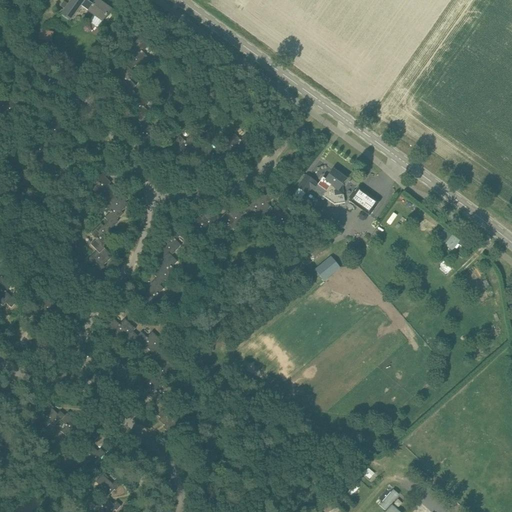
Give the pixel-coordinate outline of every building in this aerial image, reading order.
[(23,1),(22,0),(0,0),(6,6),(4,8),(11,14),(9,15),(14,21),(23,11),(18,6),(23,1)] [(89,11),(94,15),(90,20),(90,22),(96,26),(99,26),(103,21),(111,9),(98,0),(96,0),(94,4),(87,0),(71,0),(69,4),(64,1),(60,6),(65,9),(62,13),(70,19),(81,5),(89,11)] [(41,29),(39,40),(52,43),(54,32),(41,29)] [(126,64),(131,69),(136,65),(138,67),(149,57),(143,51),(149,46),(139,37),(134,42),(136,44),(130,50),(131,52),(124,59),(128,62),(126,64)] [(122,89),(127,94),(132,89),(136,85),(131,80),(136,74),(131,69),(126,64),(123,66),(118,61),(113,67),(115,69),(112,72),(119,79),(117,81),(123,87),(122,89)] [(137,114),(136,116),(141,121),(143,118),(144,118),(150,112),(144,107),(150,101),(139,91),(137,93),(132,89),(127,94),(129,96),(126,99),(133,106),(131,108),(137,114)] [(0,118),(4,122),(10,117),(15,122),(24,113),(19,108),(17,109),(11,103),(9,105),(2,98),(0,99),(0,118)] [(48,132),(53,137),(55,135),(60,140),(65,135),(63,133),(66,130),(59,123),(61,121),(55,115),(57,113),(51,107),(42,116),(48,122),(42,127),(47,132),(48,132)] [(154,128),(144,118),(143,118),(141,121),(136,116),(130,121),(133,123),(130,126),(137,133),(135,135),(141,141),(139,143),(145,148),(154,139),(148,134),(154,128)] [(51,140),(53,137),(48,132),(47,132),(43,137),(40,134),(30,145),(35,150),(29,156),(38,164),(43,159),(42,158),(48,152),(47,150),(54,143),(51,140)] [(220,154),(225,159),(227,158),(230,161),(237,154),(239,156),(245,149),(247,151),(252,146),(243,137),(238,142),(232,137),(222,147),(225,150),(220,154)] [(201,156),(200,155),(196,151),(198,148),(188,138),(182,143),(177,138),(168,147),(173,152),(175,151),(181,157),(183,155),(190,162),(193,159),(195,161),(201,156)] [(201,156),(195,161),(197,163),(193,168),(198,174),(200,171),(203,174),(210,167),(212,169),(218,163),(220,165),(225,159),(220,154),(216,150),(211,156),(205,150),(200,155),(201,156)] [(43,159),(38,164),(43,169),(40,172),(51,182),(56,177),(62,183),(71,174),(66,168),(64,170),(58,164),(56,165),(49,158),(46,161),(43,159)] [(334,197),(344,195),(343,184),(347,179),(333,169),(325,181),(321,178),(317,184),(315,183),(316,182),(306,175),(297,188),(307,194),(311,188),(322,196),(326,191),(332,190),(334,197)] [(110,202),(115,197),(114,195),(117,192),(110,185),(112,183),(105,177),(107,175),(102,170),(93,179),(98,184),(93,190),(103,200),(105,197),(110,202)] [(358,187),(349,200),(369,215),(378,202),(358,187)] [(260,217),(265,212),(265,211),(270,206),(268,204),(273,199),(267,194),(265,196),(262,193),(255,200),(253,198),(247,204),(245,202),(240,208),(245,213),(249,217),(254,211),(260,217)] [(115,197),(110,202),(105,207),(110,213),(105,218),(109,222),(109,221),(114,227),(119,222),(118,220),(124,214),(122,212),(129,205),(126,202),(128,200),(123,194),(118,199),(115,197)] [(272,208),(270,206),(265,211),(265,212),(270,216),(267,219),(278,229),(283,224),(288,229),(297,220),(292,215),(290,216),(284,210),(282,212),(275,205),(272,208)] [(245,213),(240,208),(238,210),(235,207),(228,214),(226,212),(220,218),(218,216),(213,222),(216,225),(222,231),(227,225),(233,231),(243,220),(241,218),(245,213)] [(206,235),(216,225),(213,222),(218,216),(213,211),(211,214),(208,211),(201,218),(199,216),(193,222),(191,220),(186,226),(195,235),(200,229),(206,235)] [(100,254),(105,249),(104,247),(110,241),(108,239),(115,232),(112,229),(114,227),(109,221),(109,222),(104,226),(102,224),(91,234),(97,240),(91,245),(97,251),(98,251),(100,254)] [(169,253),(172,256),(182,245),(176,240),(182,234),(172,226),(167,231),(169,233),(163,239),(165,241),(158,248),(161,251),(159,253),(164,258),(169,253)] [(445,245),(453,251),(460,241),(452,236),(445,245)] [(98,251),(97,251),(87,261),(93,267),(87,272),(96,281),(102,276),(100,274),(106,268),(104,266),(111,259),(108,256),(110,254),(105,249),(100,254),(98,251)] [(178,262),(172,256),(169,253),(164,258),(166,260),(159,266),(161,268),(154,275),(157,278),(156,280),(161,285),(166,281),(168,283),(178,272),(173,267),(178,262)] [(322,273),(336,261),(331,255),(317,267),(322,273)] [(0,303),(3,306),(6,303),(11,308),(17,302),(14,299),(6,291),(12,286),(1,276),(0,276),(0,303)] [(165,289),(161,285),(156,280),(150,285),(152,287),(146,293),(148,295),(141,302),(144,305),(142,308),(147,313),(152,308),(155,310),(165,300),(160,294),(165,289)] [(31,317),(49,330),(53,324),(49,321),(55,314),(58,316),(63,310),(46,297),(31,317)] [(133,341),(138,336),(133,331),(135,329),(125,319),(120,324),(114,319),(105,328),(110,333),(112,331),(119,338),(121,336),(128,342),(131,339),(133,341)] [(141,332),(138,336),(133,341),(138,346),(140,344),(146,350),(148,349),(155,355),(158,352),(160,354),(165,348),(160,344),(163,341),(152,331),(147,337),(141,332)] [(154,374),(152,376),(158,381),(162,376),(165,379),(175,368),(169,363),(174,357),(165,348),(160,354),(162,356),(156,362),(158,364),(151,371),(154,374)] [(149,401),(154,406),(159,400),(159,401),(163,397),(158,391),(163,386),(158,381),(152,376),(150,378),(145,374),(140,379),(142,381),(139,384),(146,391),(144,393),(151,399),(149,401)] [(164,405),(159,401),(159,400),(154,406),(156,408),(153,411),(160,418),(159,419),(165,426),(163,427),(169,432),(178,423),(172,418),(177,412),(167,402),(164,405)] [(54,407),(49,403),(41,412),(46,417),(41,423),(46,427),(50,423),(53,426),(59,420),(61,421),(65,416),(65,415),(60,411),(58,414),(53,409),(54,407)] [(68,411),(65,415),(65,416),(61,421),(66,426),(61,431),(66,436),(69,432),(73,435),(79,428),(80,429),(85,424),(84,424),(80,420),(77,422),(72,417),(73,416),(68,411)] [(88,420),(84,424),(85,424),(80,429),(86,434),(80,440),(85,444),(86,445),(89,441),(92,444),(93,443),(99,437),(100,438),(104,433),(99,428),(97,431),(92,426),(93,425),(88,420)] [(0,454),(6,460),(12,454),(7,450),(14,442),(8,438),(1,446),(0,444),(0,442),(1,442),(0,441),(0,454)] [(93,443),(92,444),(89,441),(86,445),(85,444),(81,449),(87,455),(81,460),(87,465),(90,461),(93,464),(99,457),(101,458),(105,453),(100,448),(98,451),(93,446),(94,445),(93,443)] [(105,493),(109,496),(114,489),(116,490),(120,485),(115,481),(113,484),(107,479),(109,477),(104,473),(96,482),(102,487),(97,493),(101,497),(105,493)] [(105,493),(101,497),(97,502),(103,507),(98,511),(113,511),(116,510),(117,511),(122,505),(116,501),(114,504),(109,499),(110,497),(109,496),(105,493)]
